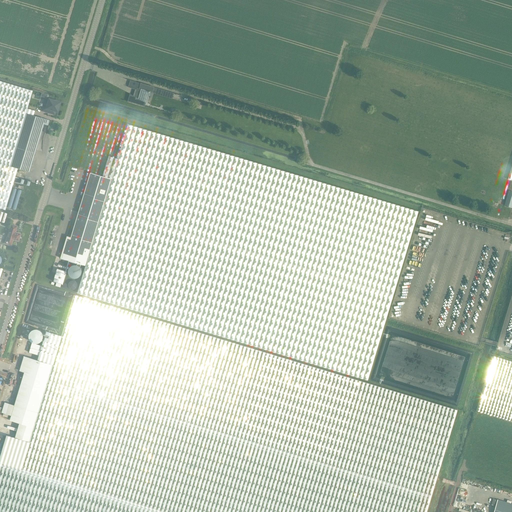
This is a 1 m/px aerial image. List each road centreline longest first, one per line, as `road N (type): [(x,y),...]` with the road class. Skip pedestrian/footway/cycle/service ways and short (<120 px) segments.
road 1 (unclassified): [(0,347),(102,0)]
road 2 (track): [(297,117),(120,64),(100,49)]
